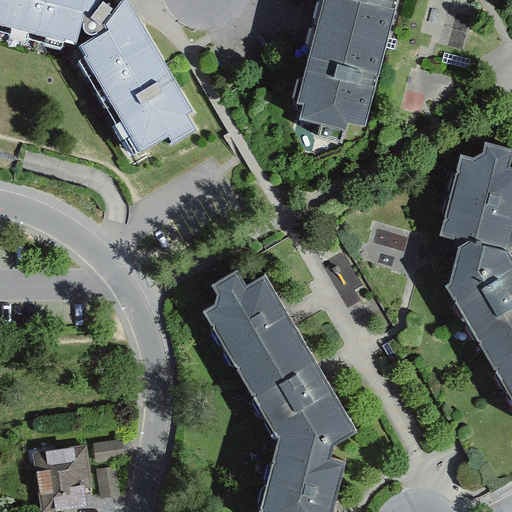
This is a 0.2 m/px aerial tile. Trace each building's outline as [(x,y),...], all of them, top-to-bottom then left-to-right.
[(72,36),(87,50),(107,9),(100,2),(101,0),(0,0),(0,32),(67,51),(72,36)] [(124,0),(107,9),(87,50),(79,55),(136,162),(162,146),(167,155),(197,134),(188,122),(196,116),(125,0),(124,0)] [(323,0),(317,26),(314,38),(387,51),(400,0),(323,0)] [(367,128),(387,51),(314,38),(299,99),(305,100),(301,114),(329,121),(327,128),(347,132),(349,124),(367,128)] [(458,242),(461,246),(508,252),(511,235),(511,172),(507,171),(511,153),(488,146),(487,155),(475,163),(463,159),(443,236),(456,238),(458,242)] [(511,394),(511,260),(508,252),(461,246),(451,287),(511,394)] [(206,314),(243,379),(305,346),(266,278),(244,290),(234,275),(215,288),(219,295),(216,309),(206,314)] [(305,346),(243,379),(280,442),(330,462),(335,445),(357,431),(305,346)] [(123,439),(96,443),(98,460),(125,456),(123,439)] [(346,467),(330,462),(280,442),(262,511),(333,511),(334,510),(346,467)] [(44,507),(84,502),(81,484),(91,482),(86,444),(36,451),(44,507)] [(117,467),(100,469),(103,496),(121,493),(117,467)]
